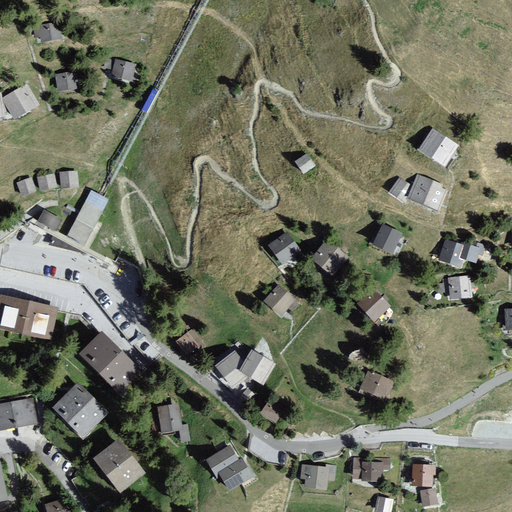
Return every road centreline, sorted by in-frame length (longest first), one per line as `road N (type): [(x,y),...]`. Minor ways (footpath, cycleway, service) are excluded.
road 1 (residential): [(0,254),(62,259),(92,271),(160,346),(276,443),(344,442)]
road 2 (residential): [(511,374),(439,415),(344,442)]
road 3 (residential): [(0,281),(78,306),(142,366)]
road 4 (residential): [(344,442),(408,436),(511,444)]
